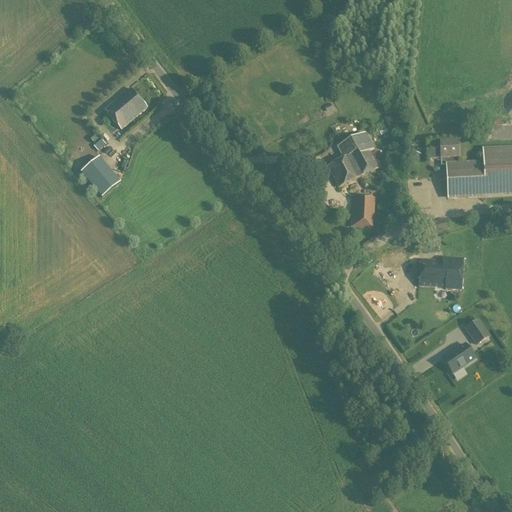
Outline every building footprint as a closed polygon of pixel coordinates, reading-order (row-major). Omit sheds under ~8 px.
[(121,131),(147,109),(131,89),(104,111),(121,131)] [(99,134),(91,141),(95,145),(103,139),(99,134)] [(338,188),(356,179),(378,168),(370,152),(373,150),(365,134),(337,148),(343,159),(327,167),(338,188)] [(103,140),(95,146),(99,152),(107,145),(103,140)] [(441,160),(445,159),(448,198),(511,194),(511,149),(483,151),(484,165),(459,166),(458,159),(458,142),(440,143),(441,160)] [(96,161),(81,173),(80,174),(101,198),(119,183),(99,158),(96,161)] [(371,198),(371,196),(356,196),(356,197),(353,197),(350,227),(372,229),(375,198),(371,198)] [(465,251),(472,251),(472,241),(479,241),(479,235),(472,235),(473,229),(466,229),(465,251)] [(418,287),(441,288),(441,290),(461,291),(462,260),(443,259),(443,261),(419,260),(418,287)] [(466,329),(477,345),(489,337),(477,321),(466,329)] [(443,360),(452,374),(475,359),(465,345),(443,360)]
